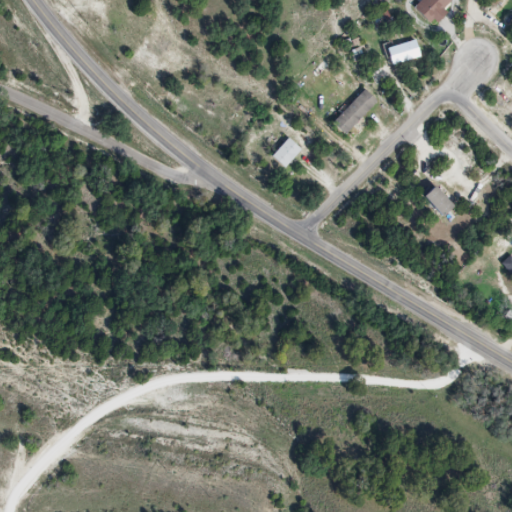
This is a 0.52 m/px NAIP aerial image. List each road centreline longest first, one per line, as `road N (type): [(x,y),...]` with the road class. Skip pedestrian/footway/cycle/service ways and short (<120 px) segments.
road 1 (tertiary): [(33,0),(90,68),(211,175),(511,361)]
road 2 (residential): [(302,236),(475,59)]
road 3 (residential): [(211,175),(169,175),(0,90)]
